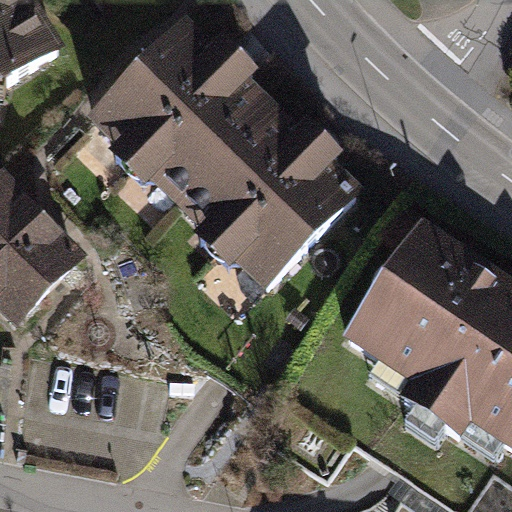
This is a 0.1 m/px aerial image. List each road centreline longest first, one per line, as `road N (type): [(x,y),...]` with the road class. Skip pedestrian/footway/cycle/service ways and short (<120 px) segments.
road 1 (secondary): [(438,128),(310,0)]
road 2 (residential): [(505,0),(438,128)]
